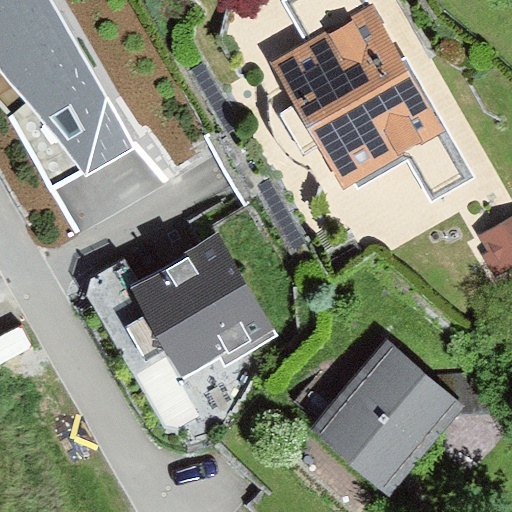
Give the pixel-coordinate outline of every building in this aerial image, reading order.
[(51,0),(7,0),(0,5),(0,74),(81,198),(151,152),(51,0)] [(293,54),(263,71),(338,197),(392,165),(434,237),(490,204),(368,0),(304,0),(272,19),(293,54)] [(511,210),(491,214),(499,262),(511,259),(511,210)] [(210,217),(108,268),(167,400),(275,338),(210,217)] [(389,345),(310,438),(386,502),(465,410),(389,345)]
